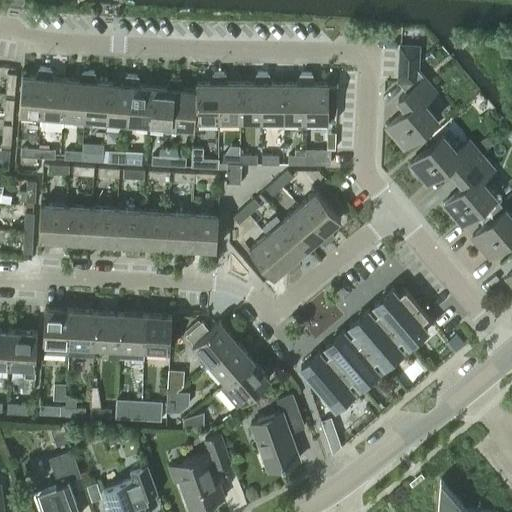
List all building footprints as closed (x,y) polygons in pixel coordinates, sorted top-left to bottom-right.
[(398,81),(405,91),(416,82),(417,64),(410,63),(401,63),(399,62),(398,81)] [(34,119),(39,119),(43,67),(37,66),(34,76),(20,75),(17,112),(33,113),(34,119)] [(49,67),(43,67),(39,119),(40,119),(40,123),(60,125),(61,116),(64,78),(50,77),(49,67)] [(82,124),(86,71),(81,70),(77,79),(64,78),(61,116),(77,117),(77,124),(82,124)] [(105,119),(107,82),(94,81),(92,71),(86,71),(82,124),(91,125),(92,118),(105,119)] [(217,119),(217,71),(211,71),(208,80),(195,80),(194,89),(192,119),(217,119)] [(238,119),(238,80),(226,80),(223,71),(217,71),(217,119),(238,119)] [(260,119),(260,72),(255,72),(251,80),(238,80),(238,119),(260,119)] [(283,119),(282,80),(270,80),(267,72),(260,72),(260,119),(283,119)] [(304,127),(304,119),(304,72),(298,72),(295,80),(282,80),(283,119),(296,119),(296,127),(304,127)] [(327,119),(327,80),(313,80),(311,72),(304,72),(304,119),(327,119)] [(15,94),(16,74),(7,73),(5,94),(15,94)] [(125,128),(129,74),(124,74),(120,83),(107,82),(105,119),(120,121),(120,127),(125,128)] [(136,75),(129,74),(125,128),(128,128),(135,129),(136,122),(148,123),(151,86),(138,85),(136,75)] [(436,119),(422,101),(436,90),(423,75),(416,82),(405,91),(397,97),(405,107),(385,124),(403,146),(436,119)] [(169,125),(173,78),(168,78),(164,87),(151,86),(148,123),(163,124),(163,131),(170,131),(171,125),(169,125)] [(192,127),(192,119),(194,89),(182,88),(180,79),(173,78),(169,125),(171,125),(170,131),(178,132),(179,126),(192,127)] [(13,120),(14,99),(5,98),(3,119),(13,120)] [(11,145),(12,125),(3,124),(1,144),(11,145)] [(454,149),(441,133),(408,161),(426,181),(446,164),(455,174),(480,153),(467,138),(454,149)] [(21,157),(37,157),(36,148),(21,147),(21,157)] [(192,147),(191,166),(202,166),(203,147),(192,147)] [(55,158),(55,149),(36,148),(37,157),(55,158)] [(1,149),(0,158),(0,168),(8,170),(10,149),(1,149)] [(331,164),(331,151),(331,149),(305,149),(305,155),(304,155),(304,161),(304,164),(331,164)] [(80,160),(80,155),(80,151),(65,150),(64,159),(80,160)] [(98,161),(99,152),(80,151),(80,155),(80,160),(98,161)] [(123,163),(123,156),(123,153),(108,152),(108,162),(123,163)] [(142,164),(142,154),(123,153),(123,156),(123,163),(142,164)] [(239,163),(238,154),(223,153),(223,162),(225,162),(239,163)] [(460,222),(493,194),(479,178),(492,166),(480,153),(455,174),(463,184),(443,201),(460,222)] [(257,155),(238,154),(239,163),(241,163),(257,164),(257,155)] [(279,164),(279,154),(262,154),(261,164),(279,164)] [(304,164),(304,161),(304,155),(288,154),(288,164),(304,164)] [(167,165),(167,163),(167,156),(152,155),(151,164),(167,165)] [(186,166),(186,157),(167,156),(167,163),(167,165),(186,166)] [(241,163),(239,163),(225,162),(224,180),(239,181),(241,163)] [(69,174),(69,165),(48,164),(48,173),(69,174)] [(94,176),(94,166),(73,165),(73,174),(94,176)] [(119,177),(119,168),(99,166),(98,176),(119,177)] [(144,179),(145,169),(124,168),(123,177),(144,179)] [(287,169),(277,178),(282,184),(293,175),(287,169)] [(169,180),(170,171),(149,170),(149,179),(169,180)] [(194,181),(195,172),(174,171),(174,180),(194,181)] [(219,183),(220,173),(199,172),(199,181),(219,183)] [(271,194),(282,184),(277,178),(266,188),(271,194)] [(35,201),(36,181),(27,180),(26,201),(35,201)] [(329,239),(334,235),(331,226),(341,218),(316,189),(299,204),(329,239)] [(244,206),(249,213),(259,204),(254,198),(244,206)] [(63,239),(65,204),(38,203),(37,238),(63,239)] [(88,240),(90,205),(65,204),(63,239),(88,240)] [(329,239),(299,204),(283,218),(307,247),(316,239),(325,243),(329,239)] [(113,241),(115,207),(90,205),(88,240),(113,241)] [(238,222),(249,213),(244,206),(233,216),(238,222)] [(511,215),(504,206),(471,235),(489,255),(509,237),(511,241),(511,215)] [(138,243),(140,208),(115,207),(113,241),(138,243)] [(163,244),(165,209),(140,208),(138,243),(163,244)] [(188,245),(190,210),(165,209),(163,244),(188,245)] [(214,246),(216,212),(190,210),(188,245),(214,246)] [(32,253),(34,213),(25,213),(23,253),(32,253)] [(296,267),(300,264),(297,255),(307,247),(283,218),(266,232),(296,267)] [(229,243),(240,244),(241,230),(230,230),(229,243)] [(296,267),(266,232),(249,247),(273,276),(283,267),(292,271),(296,267)] [(373,303),(379,309),(402,336),(408,344),(427,327),(421,320),(427,315),(404,288),(398,293),(393,287),(373,303)] [(66,353),(69,309),(44,308),(42,343),(42,352),(66,353)] [(402,336),(379,309),(373,314),(368,308),(349,324),(354,330),(377,357),(383,365),(402,348),(396,341),(402,336)] [(92,355),(93,346),(91,345),(93,310),(69,309),(66,353),(92,355)] [(116,358),(119,312),(93,310),(91,345),(93,346),(108,346),(108,357),(116,358)] [(143,358),(143,348),(142,348),(144,313),(119,312),(116,358),(118,358),(118,357),(143,358)] [(168,350),(170,317),(170,315),(144,313),(142,348),(143,348),(168,350)] [(209,362),(236,339),(219,320),(208,329),(203,323),(203,322),(201,320),(199,322),(197,319),(184,330),(186,333),(185,334),(186,336),(187,336),(192,343),(202,354),(198,359),(204,366),(209,362)] [(330,351),(353,378),(359,385),(378,369),(372,362),(377,357),(354,330),(349,335),(343,328),(324,345),(330,351)] [(0,364),(8,365),(10,330),(0,329),(0,364)] [(35,332),(10,330),(8,365),(24,366),(23,376),(34,377),(35,366),(33,366),(35,332)] [(226,382),(253,359),(236,339),(209,362),(225,381),(226,382)] [(347,383),(353,378),(330,351),(324,356),(319,349),(300,365),(335,406),(353,390),(347,383)] [(243,401),(269,378),(253,359),(226,382),(225,381),(219,387),(236,407),(243,401)] [(416,367),(407,375),(414,383),(423,375),(416,367)] [(168,369),(167,392),(175,392),(176,391),(182,385),(183,382),(183,370),(168,369)] [(167,392),(166,412),(175,412),(179,412),(188,404),(189,392),(176,391),(175,392),(167,392)] [(266,468),(267,469),(298,458),(288,430),(302,425),(291,394),(277,399),(281,411),(250,422),(261,453),(263,452),(269,467),(266,468)] [(28,413),(28,404),(7,402),(7,412),(28,413)] [(60,415),(61,405),(40,404),(40,413),(60,415)] [(85,416),(86,407),(65,406),(65,415),(85,416)] [(99,407),(90,407),(90,416),(111,418),(111,408),(101,408),(99,407)] [(116,408),(115,418),(136,419),(136,410),(116,408)] [(161,420),(162,411),(141,410),(140,419),(161,420)] [(204,427),(204,418),(183,418),(183,427),(204,427)] [(179,480),(190,509),(224,497),(213,467),(230,461),(220,433),(204,438),(208,451),(168,465),(174,482),(179,480)] [(39,511),(77,511),(66,481),(79,476),(69,449),(47,457),(57,483),(32,492),(39,511)] [(106,511),(145,511),(142,503),(148,500),(146,494),(156,491),(146,463),(128,470),(130,477),(102,487),(107,502),(103,503),(106,511)] [(498,511),(497,510),(463,508),(438,479),(435,511),(498,511)]
